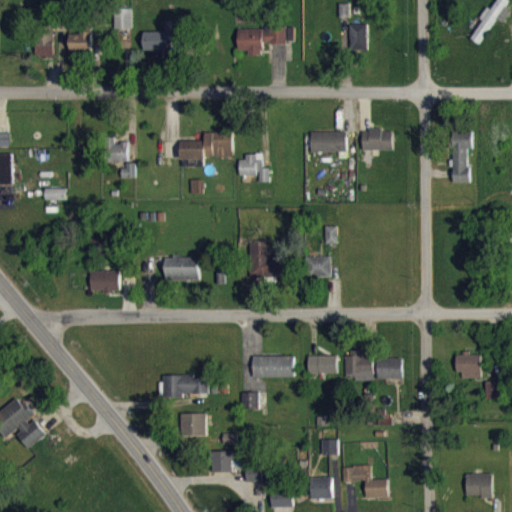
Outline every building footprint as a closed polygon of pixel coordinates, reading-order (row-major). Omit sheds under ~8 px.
[(474,49),(483,54),(508,8),(500,3),(474,49)] [(340,27),(351,27),(351,13),(340,13),(340,27)] [(504,32),(511,21),(511,19),(507,16),(498,28),(504,32)] [(134,38),(133,18),(116,18),(116,38),(134,38)] [(368,33),(351,34),(352,59),(369,58),(368,33)] [(239,60),(249,60),(249,64),(264,64),(264,53),(287,53),(287,38),(239,37),(239,60)] [(145,59),(181,60),(182,40),(146,40),(145,59)] [(55,65),(55,42),(37,42),(38,66),(55,65)] [(93,42),(71,42),(70,61),(93,62),(93,42)] [(364,139),(364,160),(395,159),(395,141),(385,141),(385,138),(364,139)] [(207,149),(183,150),(183,168),(235,167),(235,149),(225,150),(224,141),(207,142),(207,149)] [(312,161),(348,162),(349,142),(313,141),(312,161)] [(470,158),(475,158),(475,141),(453,141),(453,192),(470,192),(470,158)] [(129,171),(130,153),(109,152),(109,170),(129,171)] [(15,193),(14,163),(0,163),(0,183),(0,194),(15,193)] [(271,191),(272,177),(265,177),(265,165),(241,165),(241,184),(261,184),(261,191),(271,191)] [(137,187),(137,174),(123,174),(123,187),(137,187)] [(193,203),(205,203),(205,189),(192,189),(193,203)] [(68,209),(68,197),(47,198),(47,210),(68,209)] [(339,253),(339,236),(327,236),(327,253),(339,253)] [(289,286),(289,266),(272,266),(272,250),(251,250),(252,287),(289,286)] [(333,266),(306,267),(307,286),(333,286),(333,266)] [(201,267),(167,267),(167,289),(201,290),(201,267)] [(92,280),(93,301),(122,301),(121,279),(92,280)] [(348,388),(364,388),(364,384),(375,384),(375,366),(365,366),(365,360),(348,360),(348,388)] [(483,388),(483,363),(460,363),(459,387),(483,388)] [(255,387),(296,386),(296,365),(255,366),(255,387)] [(339,382),(339,365),(310,365),(311,383),(339,382)] [(405,367),(379,368),(380,388),(405,388),(405,367)] [(184,403),(210,403),(210,385),(165,386),(165,407),(184,407),(184,403)] [(487,408),(502,409),(503,391),(488,391),(487,408)] [(260,419),(261,402),(244,401),(243,418),(260,419)] [(0,421),(0,431),(10,445),(17,439),(31,457),(48,444),(34,427),(36,426),(21,406),(0,421)] [(208,445),(208,422),(182,423),(183,445),(208,445)] [(239,443),(225,443),(225,453),(239,453),(239,443)] [(324,464),(340,464),(340,449),(324,449),(324,464)] [(213,461),(214,482),(237,481),(236,460),(213,461)] [(248,491),(264,491),(264,474),(248,475),(248,491)] [(390,488),(373,489),(373,475),(345,476),(345,491),(367,490),(368,507),(391,507),(390,488)] [(494,483),(468,483),(468,506),(494,506),(494,483)] [(313,508),(334,508),(334,486),(312,487),(313,508)] [(295,511),(295,500),(273,501),(273,511),(295,511)]
